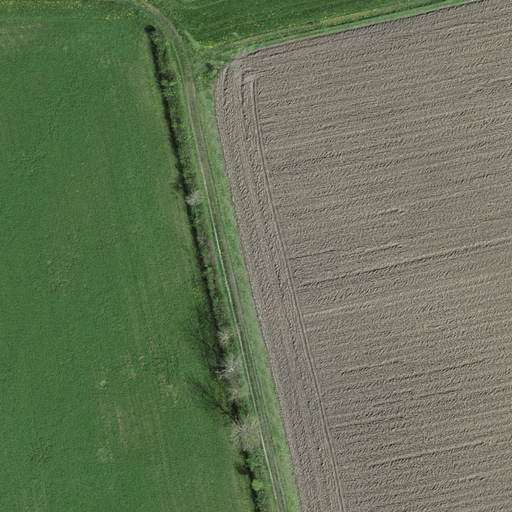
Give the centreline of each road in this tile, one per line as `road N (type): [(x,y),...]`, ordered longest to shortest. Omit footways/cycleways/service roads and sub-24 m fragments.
road 1 (track): [(89,0),(174,23),(283,511)]
road 2 (track): [(443,0),(215,50),(189,88)]
